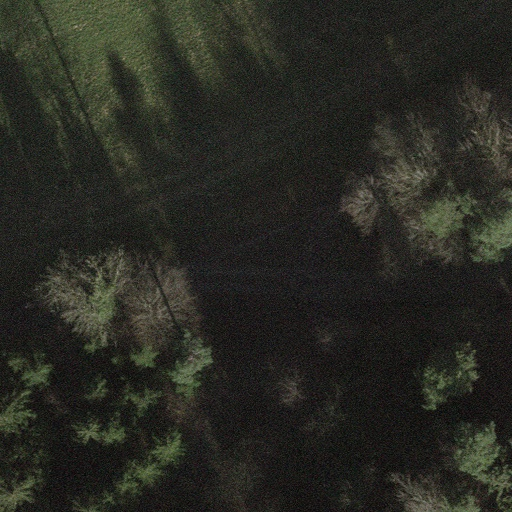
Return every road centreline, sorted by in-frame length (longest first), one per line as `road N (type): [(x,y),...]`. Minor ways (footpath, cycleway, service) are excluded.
road 1 (track): [(511,125),(256,241),(263,327),(255,387),(116,511)]
road 2 (track): [(511,257),(423,278),(256,241),(0,331)]
